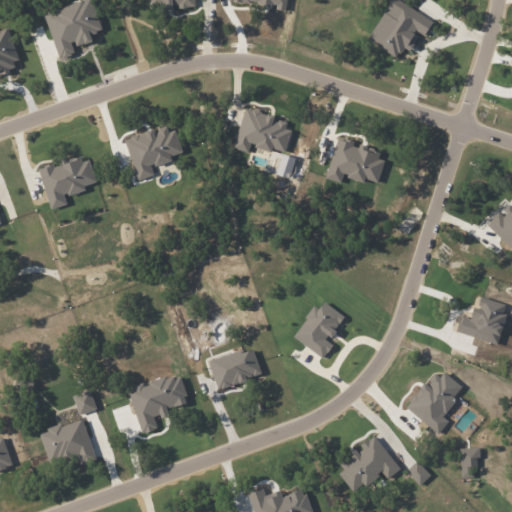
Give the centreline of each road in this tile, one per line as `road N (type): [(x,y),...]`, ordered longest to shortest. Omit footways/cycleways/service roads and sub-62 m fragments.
road 1 (residential): [(458,126),(395,332),(365,381),(319,415),(61,511)]
road 2 (residential): [(511,141),(237,60),(192,63),(0,128)]
road 3 (residential): [(458,126),(496,0)]
